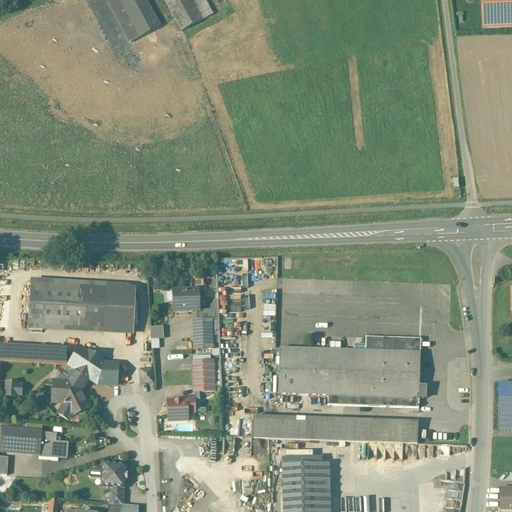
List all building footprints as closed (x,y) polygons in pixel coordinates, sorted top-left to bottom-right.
[(160,27),(145,0),(118,0),(139,39),(160,27)] [(202,21),(190,0),(163,0),(174,19),(181,32),(202,21)] [(511,0),(481,0),(483,29),(511,27),(511,0)] [(230,259),(231,275),(246,274),(245,263),(251,263),(251,258),(230,259)] [(85,294),(45,292),(45,284),(31,283),(29,329),(43,330),(43,322),(83,324),(85,294)] [(198,291),(172,292),(173,312),(199,311),(198,291)] [(211,320),(193,321),(194,351),(212,350),(211,320)] [(152,326),(152,339),(165,339),(165,326),(152,326)] [(420,340),(366,338),(365,352),(279,350),(278,396),(328,397),(327,406),(418,409),(420,340)] [(88,354),(80,349),(73,359),(69,365),(68,366),(70,367),(77,371),(68,384),(59,384),(53,383),(52,403),(63,404),(64,404),(59,411),(71,418),(71,419),(89,410),(85,403),(86,402),(87,399),(84,398),(83,399),(78,388),(81,384),(85,384),(88,379),(97,385),(97,387),(110,388),(110,386),(117,386),(117,376),(121,373),(118,369),(118,366),(104,365),(100,363),(102,361),(89,353),(88,354)] [(67,354),(0,350),(0,360),(66,364),(67,354)] [(213,362),(193,363),(194,394),(214,393),(213,362)] [(70,367),(66,373),(65,373),(62,377),(63,378),(59,384),(68,384),(77,371),(70,367)] [(152,369),(139,370),(140,386),(153,385),(152,369)] [(18,384),(6,383),(5,397),(17,398),(18,384)] [(511,386),(498,386),(499,417),(511,416),(511,386)] [(178,400),(178,402),(168,402),(168,418),(176,418),(176,422),(187,421),(187,414),(194,414),(193,398),(180,398),(178,400)] [(511,416),(499,417),(499,431),(511,431),(511,416)] [(415,424),(254,417),(253,439),(414,446),(415,424)] [(26,431),(1,429),(0,440),(0,449),(40,453),(42,435),(42,432),(26,431)] [(55,436),(42,435),(40,453),(40,458),(49,458),(49,461),(57,462),(58,459),(66,460),(67,445),(55,444),(55,436)] [(323,511),(322,464),(281,465),(282,511),(323,511)] [(125,467),(103,465),(103,472),(101,471),(100,471),(91,470),(89,471),(89,477),(90,479),(100,479),(100,480),(102,480),(103,480),(107,480),(109,482),(109,487),(108,487),(108,488),(112,488),(112,493),(110,493),(109,505),(121,506),(122,506),(123,494),(122,493),(122,489),(124,489),(125,467)] [(511,489),(500,490),(500,511),(511,510),(511,489)] [(56,511),(58,503),(50,502),(48,511),(56,511)]
